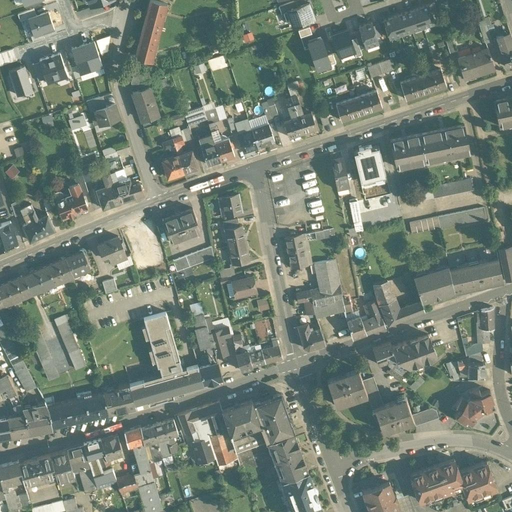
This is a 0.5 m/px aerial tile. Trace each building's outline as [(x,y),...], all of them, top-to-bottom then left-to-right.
[(166,5),(149,0),(135,58),(151,62),(166,5)] [(287,12),(287,11),(298,7),(295,0),(294,1),(278,6),(281,14),(287,12)] [(298,7),(287,11),(287,12),(292,26),(314,18),(309,3),(298,7)] [(434,3),(427,5),(433,20),(439,18),(434,3)] [(433,20),(427,5),(405,12),(411,31),(434,23),(433,20)] [(28,18),(36,15),(33,9),(17,14),(19,21),(28,18)] [(36,15),(28,18),(33,35),(54,28),(48,11),(36,15)] [(411,31),(405,12),(383,20),(389,38),(411,31)] [(223,13),(217,15),(220,27),(227,25),(223,13)] [(371,22),(358,26),(359,30),(365,47),(378,43),(376,37),(372,26),(371,22)] [(372,26),(376,37),(382,35),(378,24),(372,26)] [(309,27),(298,30),(300,37),(311,34),(309,27)] [(487,27),(480,29),(484,42),(491,40),(487,27)] [(360,49),(365,47),(359,30),(354,32),(356,38),(360,49)] [(340,59),(354,54),(350,41),(347,31),(332,36),(340,59)] [(511,63),(511,40),(510,35),(503,38),(502,35),(496,37),(506,66),(511,63)] [(109,36),(96,40),(100,53),(107,51),(109,36)] [(360,49),(356,38),(350,41),(354,54),(355,58),(362,55),(360,49)] [(321,39),(308,43),(317,69),(330,65),(326,56),(321,39)] [(94,41),(82,45),(90,69),(102,65),(94,41)] [(457,54),(452,41),(446,43),(450,56),(457,54)] [(90,69),(82,45),(71,49),(77,66),(79,73),(90,69)] [(215,45),(208,47),(210,53),(217,51),(215,45)] [(487,48),(480,50),(481,51),(472,54),(478,74),(494,69),(490,57),(489,53),(489,54),(487,48)] [(12,49),(0,52),(0,65),(16,60),(12,49)] [(326,56),(330,65),(335,63),(332,54),(326,56)] [(472,54),(464,56),(464,55),(457,57),(463,79),(478,74),(472,54)] [(58,56),(40,62),(41,63),(46,79),(48,84),(66,78),(58,56)] [(367,67),(370,77),(395,69),(391,59),(367,67)] [(38,81),(46,79),(41,63),(33,66),(38,81)] [(23,65),(8,70),(17,95),(32,90),(23,65)] [(80,77),(79,73),(77,66),(71,68),(75,79),(80,77)] [(148,73),(134,69),(132,76),(133,77),(131,83),(132,86),(142,83),(150,80),(148,73)] [(440,69),(399,83),(405,99),(445,86),(440,69)] [(142,83),(132,86),(134,92),(138,105),(148,102),(144,89),(142,83)] [(149,87),(144,89),(148,102),(153,100),(149,87)] [(375,90),(336,103),(341,120),(381,107),(375,90)] [(102,96),(86,101),(90,112),(95,111),(106,107),(102,96)] [(511,97),(493,101),(499,126),(511,123),(511,97)] [(138,105),(137,106),(141,119),(151,116),(152,118),(158,116),(153,100),(148,102),(138,105)] [(106,107),(95,111),(99,124),(119,118),(114,104),(106,107)] [(278,117),(274,105),(268,107),(272,118),(278,117)] [(202,107),(184,113),(188,125),(206,119),(202,107)] [(268,107),(263,109),(266,120),(272,118),(268,107)] [(310,111),(297,116),(302,132),(316,128),(310,111)] [(251,130),(245,113),(241,115),(246,132),(238,134),(244,152),(257,148),(251,130)] [(297,116),(283,121),(288,137),(302,132),(297,116)] [(232,118),(227,120),(230,131),(236,129),(232,118)] [(220,141),(214,122),(208,124),(211,134),(214,142),(220,141)] [(268,124),(251,130),(257,148),(274,142),(268,124)] [(463,124),(419,134),(424,158),(447,153),(448,155),(461,153),(460,150),(468,149),(463,124)] [(211,134),(199,138),(207,164),(220,160),(214,142),(211,134)] [(419,134),(390,140),(395,165),(425,158),(424,158),(419,134)] [(234,155),(228,138),(220,141),(214,142),(220,160),(234,155)] [(172,140),(162,143),(165,149),(169,148),(175,146),(172,140)] [(355,164),(359,179),(385,173),(378,145),(371,147),(371,145),(358,148),(359,150),(353,151),(356,164),(355,164)] [(172,156),(162,160),(168,177),(183,172),(178,155),(175,146),(169,148),(172,156)] [(191,150),(178,155),(183,172),(197,167),(191,150)] [(120,157),(106,161),(110,174),(114,172),(124,169),(120,157)] [(342,157),(330,159),(336,187),(348,185),(342,157)] [(13,177),(21,170),(15,163),(7,170),(13,177)] [(124,169),(114,172),(118,182),(127,178),(124,169)] [(127,178),(118,182),(114,172),(110,174),(113,183),(119,202),(143,194),(140,185),(132,187),(129,178),(127,178)] [(110,174),(105,175),(107,181),(109,184),(113,183),(110,174)] [(82,175),(75,177),(77,183),(81,193),(87,191),(82,175)] [(470,176),(430,185),(433,197),(473,188),(470,176)] [(81,193),(77,183),(69,187),(71,193),(66,196),(73,212),(87,207),(81,193)] [(109,184),(96,189),(95,186),(92,187),(96,201),(99,200),(102,208),(119,202),(113,183),(109,184)] [(430,185),(401,192),(404,204),(433,197),(430,185)] [(240,203),(237,193),(220,197),(222,204),(220,205),(223,215),(239,212),(237,204),(240,203)] [(73,212),(66,196),(56,200),(63,216),(69,214),(72,216),(73,212)] [(50,202),(48,197),(42,199),(45,208),(51,206),(50,202)] [(360,219),(356,197),(348,199),(353,221),(360,219)] [(36,215),(30,203),(25,205),(32,220),(36,218),(35,216),(36,215)] [(482,205),(436,215),(437,215),(439,226),(439,227),(485,217),(482,205)] [(192,208),(162,219),(170,241),(198,231),(195,220),(196,220),(192,208)] [(54,229),(46,213),(36,218),(32,220),(39,235),(54,229)] [(437,215),(409,221),(412,232),(439,226),(437,215)] [(237,218),(223,221),(224,228),(238,225),(237,218)] [(360,219),(353,221),(354,230),(362,228),(360,219)] [(16,242),(10,220),(0,223),(0,248),(4,247),(3,246),(16,242)] [(39,235),(32,220),(22,224),(30,240),(39,235)] [(238,225),(224,228),(228,245),(243,242),(241,234),(243,234),(241,225),(238,225)] [(328,228),(314,231),(317,239),(330,236),(328,228)] [(301,233),(295,234),(294,231),(290,232),(290,235),(285,236),(291,267),(297,266),(297,269),(301,268),(301,265),(307,264),(302,238),(305,238),(304,233),(301,233)] [(118,235),(98,244),(102,255),(108,253),(112,261),(118,259),(126,255),(118,235)] [(243,242),(228,245),(231,263),(248,260),(246,250),(245,251),(243,242)] [(209,245),(171,259),(176,270),(213,256),(209,245)] [(511,278),(511,258),(509,245),(498,248),(505,281),(511,278)] [(78,250),(78,252),(65,257),(73,275),(73,277),(81,273),(79,271),(88,267),(85,260),(86,259),(84,254),(85,253),(85,252),(85,250),(85,249),(84,248),(82,247),(81,247),(80,248),(79,249),(78,250)] [(126,255),(118,259),(121,266),(132,261),(129,253),(126,255)] [(65,256),(47,264),(55,283),(73,275),(65,257),(65,256)] [(479,263),(483,281),(493,278),(493,281),(502,279),(497,256),(496,257),(496,259),(488,261),(487,259),(478,261),(479,263)] [(313,263),(319,288),(330,286),(340,283),(334,259),(313,263)] [(483,281),(479,263),(468,265),(468,263),(458,265),(459,267),(449,270),(453,290),(462,288),(462,286),(472,283),(472,287),(484,284),(483,281)] [(47,264),(28,272),(36,290),(55,283),(47,264)] [(447,265),(413,276),(421,301),(428,298),(453,290),(449,270),(447,265)] [(232,267),(219,269),(221,277),(233,273),(232,267)] [(36,290),(28,272),(24,274),(32,292),(36,290)] [(413,276),(412,273),(403,275),(412,303),(397,309),(401,319),(424,310),(421,301),(413,276)] [(24,274),(5,282),(13,300),(32,292),(24,274)] [(252,275),(231,280),(235,296),(256,291),(252,275)] [(108,291),(120,287),(116,276),(105,279),(108,291)] [(386,280),(372,282),(374,289),(378,304),(380,303),(393,298),(386,280)] [(5,282),(0,283),(0,305),(13,300),(5,282)] [(340,283),(330,286),(333,301),(339,321),(346,319),(346,315),(344,308),(342,298),(342,297),(340,283)] [(319,288),(310,290),(311,296),(313,305),(333,301),(330,286),(319,288)] [(310,290),(301,291),(302,298),(303,298),(311,296),(310,290)] [(311,296),(303,298),(306,314),(307,314),(315,313),(313,305),(311,296)] [(269,297),(260,297),(261,308),(270,308),(269,297)] [(349,299),(345,299),(345,297),(342,298),(344,308),(346,315),(350,314),(349,307),(351,306),(349,299)] [(397,309),(393,298),(380,303),(388,324),(401,319),(397,309)] [(375,300),(363,304),(368,318),(361,321),(366,333),(384,326),(375,300)] [(333,301),(313,305),(315,313),(315,317),(316,318),(323,336),(324,344),(351,334),(347,320),(346,319),(339,321),(333,301)] [(492,307),(481,309),(481,314),(478,315),(478,321),(477,321),(477,336),(488,334),(488,328),(493,328),(492,307)] [(160,373),(129,383),(134,404),(203,384),(198,367),(197,364),(181,368),(165,311),(143,317),(157,365),(158,365),(160,373)] [(64,314),(54,318),(57,324),(67,320),(64,314)] [(360,316),(347,320),(351,334),(352,338),(366,333),(361,321),(360,316)] [(209,317),(204,318),(208,332),(210,332),(212,331),(209,317)] [(0,342),(15,370),(25,364),(0,318),(0,342)] [(316,328),(311,330),(310,328),(308,328),(309,330),(300,333),(304,348),(305,349),(307,349),(324,344),(323,336),(316,318),(315,318),(311,318),(314,326),(315,325),(316,328)] [(67,320),(57,324),(61,335),(71,331),(67,320)] [(306,323),(298,325),(300,333),(309,330),(308,328),(306,323)] [(40,331),(37,325),(27,329),(30,335),(40,331)] [(212,331),(210,332),(213,339),(212,339),(213,344),(215,353),(214,353),(215,357),(227,353),(223,338),(231,336),(228,326),(212,331)] [(40,331),(30,335),(34,346),(44,342),(40,331)] [(71,331),(61,335),(75,368),(85,364),(71,331)] [(241,334),(232,336),(235,350),(243,348),(242,343),(243,342),(241,334)] [(428,334),(406,342),(405,341),(391,346),(396,358),(406,365),(409,367),(412,366),(412,365),(433,357),(430,349),(433,348),(428,334)] [(488,334),(477,336),(478,342),(488,342),(489,337),(488,334)] [(58,375),(44,342),(34,346),(48,379),(58,375)] [(389,342),(372,349),(378,365),(391,359),(396,358),(391,346),(389,342)] [(215,353),(213,344),(205,346),(210,363),(206,365),(205,363),(203,363),(203,365),(198,367),(203,384),(222,379),(215,357),(214,353),(215,353)] [(272,347),(261,350),(262,352),(265,363),(282,358),(278,345),(272,347)] [(247,350),(235,353),(240,371),(252,367),(249,356),(247,350)] [(262,352),(249,356),(252,367),(265,363),(262,352)] [(406,365),(396,358),(391,359),(393,364),(392,366),(401,372),(406,365)] [(468,361),(462,363),(461,359),(457,360),(458,368),(468,367),(468,361)] [(484,361),(468,361),(468,367),(468,374),(484,374),(484,361)] [(36,386),(25,364),(15,370),(26,390),(36,386)] [(358,369),(327,380),(335,403),(366,392),(362,380),(358,369)] [(7,374),(0,377),(0,391),(12,385),(7,374)] [(416,389),(426,379),(421,374),(412,385),(416,389)] [(383,405),(373,377),(362,380),(366,392),(367,395),(372,409),(374,408),(383,405)] [(129,383),(118,385),(119,389),(102,393),(107,413),(135,407),(134,404),(129,383)] [(479,387),(469,390),(470,396),(467,399),(461,396),(455,404),(460,407),(454,415),(465,422),(467,419),(471,422),(475,417),(475,416),(484,409),(484,410),(491,408),(489,402),(493,401),(489,390),(480,392),(479,387)] [(102,393),(47,406),(47,407),(51,427),(107,413),(102,393)] [(21,407),(16,394),(9,397),(17,415),(6,417),(10,436),(28,433),(24,413),(21,407)] [(251,399),(221,409),(234,450),(235,453),(270,440),(294,431),(280,395),(253,404),(251,399)] [(383,405),(374,408),(382,431),(413,420),(411,415),(405,397),(383,405)] [(440,402),(434,398),(431,404),(437,408),(440,402)] [(34,400),(27,402),(28,406),(21,407),(24,413),(28,433),(52,429),(51,427),(47,407),(47,406),(45,403),(36,405),(35,403),(34,400)] [(218,401),(197,408),(200,417),(206,416),(211,432),(211,433),(220,431),(216,415),(222,413),(221,409),(218,401)] [(197,408),(190,411),(190,410),(177,415),(184,433),(191,430),(195,442),(192,443),(198,461),(214,456),(211,446),(207,433),(211,432),(206,416),(200,417),(197,408)] [(431,408),(411,415),(413,420),(415,426),(438,418),(435,410),(431,408)] [(6,417),(0,418),(0,438),(10,436),(6,417)] [(173,419),(162,423),(169,445),(168,445),(170,453),(173,452),(177,451),(173,439),(170,438),(173,437),(172,435),(177,433),(173,419)] [(162,423),(153,426),(157,440),(162,439),(164,446),(168,445),(169,445),(162,423)] [(153,426),(141,430),(144,445),(148,444),(153,460),(162,458),(157,440),(153,426)] [(140,427),(123,432),(127,447),(132,446),(135,455),(146,452),(144,445),(141,430),(140,427)] [(220,431),(211,433),(211,432),(207,433),(211,446),(223,442),(220,431)] [(294,431),(270,440),(274,452),(271,454),(276,465),(277,468),(280,467),(284,479),(307,471),(308,470),(294,431)] [(117,434),(101,439),(105,452),(107,459),(111,458),(111,457),(121,454),(117,434)] [(101,439),(83,444),(84,445),(89,464),(98,461),(95,455),(105,452),(101,439)] [(270,440),(235,453),(239,466),(243,476),(252,473),(256,483),(270,478),(267,468),(276,465),(271,454),(274,452),(270,440)] [(223,442),(211,446),(214,456),(219,472),(239,466),(235,453),(234,450),(227,452),(223,442)] [(84,445),(67,450),(72,471),(78,469),(80,476),(92,473),(89,464),(84,445)] [(67,450),(50,454),(56,476),(57,482),(70,479),(69,476),(73,474),(72,471),(67,450)] [(105,452),(95,455),(98,461),(99,466),(109,462),(107,459),(105,452)] [(50,454),(18,463),(22,478),(24,484),(56,476),(50,454)] [(486,461),(458,472),(453,459),(438,464),(447,490),(462,485),(467,498),(496,488),(486,461)] [(18,461),(0,465),(0,479),(3,490),(9,488),(7,482),(22,478),(18,463),(18,461)] [(438,464),(409,474),(419,501),(447,490),(438,464)] [(93,476),(97,489),(116,483),(112,472),(112,470),(93,476)] [(133,474),(121,478),(120,474),(118,470),(112,472),(114,476),(120,492),(137,487),(133,474)] [(284,479),(282,480),(283,485),(285,484),(287,490),(285,491),(288,497),(290,503),(292,510),(294,509),(294,511),(322,511),(318,501),(319,501),(316,494),(315,494),(314,489),(312,482),(311,482),(307,471),(284,479)] [(92,473),(80,476),(85,492),(97,489),(93,476),(92,473)] [(389,482),(362,492),(369,511),(399,511),(395,500),(397,499),(395,494),(393,495),(389,482)] [(12,490),(9,488),(3,490),(4,496),(6,503),(8,511),(15,511),(17,511),(12,490)] [(283,490),(261,498),(266,511),(294,511),(294,509),(292,510),(290,503),(288,497),(285,491),(285,490),(283,491),(283,490)] [(26,492),(17,495),(21,508),(30,506),(26,492)] [(414,511),(409,495),(403,498),(401,492),(395,494),(397,499),(395,500),(399,511),(414,511)] [(511,495),(502,500),(506,509),(511,506),(511,495)] [(206,503),(203,496),(189,501),(192,511),(218,511),(215,501),(206,503)] [(77,508),(74,497),(62,500),(65,511),(83,511),(82,507),(77,508)] [(62,500),(31,509),(31,511),(58,511),(65,510),(62,500)]
